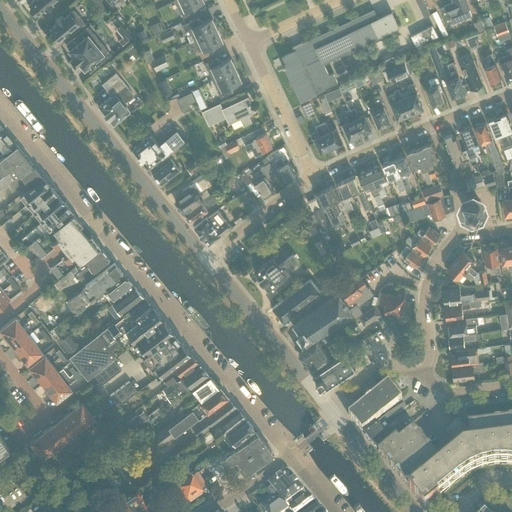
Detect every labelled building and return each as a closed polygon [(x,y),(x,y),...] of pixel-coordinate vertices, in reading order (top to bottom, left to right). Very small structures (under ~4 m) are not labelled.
[(50,1),(51,0),(32,0),(29,2),(31,4),(29,6),(34,11),(35,10),(37,12),(44,7),(45,9),(52,3),(50,1)] [(203,0),(176,0),(175,0),(183,18),(195,12),(192,6),(204,1),(203,0)] [(473,15),(466,0),(453,0),(454,2),(445,5),(439,8),(440,9),(439,10),(447,26),(473,15)] [(85,24),(73,9),(63,17),(61,15),(55,20),(57,23),(50,28),(52,30),(50,31),(55,37),(57,36),(58,38),(69,29),(73,34),(85,24)] [(317,37),(293,48),(294,51),(281,57),(302,101),(316,94),(316,93),(338,82),(334,72),(329,75),(323,62),(399,26),(391,11),(377,18),(374,10),(363,15),(364,17),(344,27),(343,24),(337,27),(338,29),(318,39),(317,37)] [(191,34),(194,40),(217,29),(212,18),(200,23),(197,18),(182,25),(187,35),(191,34)] [(484,27),(481,20),(475,22),(473,23),(475,28),(477,33),(485,30),(484,27)] [(498,35),(509,31),(505,21),(494,25),(498,35)] [(156,23),(150,26),(154,33),(159,31),(156,23)] [(121,26),(121,25),(116,29),(123,37),(120,39),(118,40),(122,45),(131,38),(124,29),(121,26)] [(415,46),(437,36),(432,25),(410,36),(415,46)] [(111,54),(99,40),(87,26),(75,36),(79,41),(68,50),(73,56),(72,57),(77,64),(79,62),(84,68),(94,59),(99,64),(111,54)] [(223,41),(217,29),(194,40),(202,57),(214,52),(211,46),(223,41)] [(164,43),(175,37),(171,30),(160,35),(164,43)] [(476,39),(481,37),(479,33),(467,38),(471,49),(479,46),(476,39)] [(511,46),(508,48),(511,54),(497,59),(502,70),(504,69),(507,76),(511,74),(511,46)] [(150,49),(143,52),(147,61),(154,58),(150,49)] [(395,60),(392,52),(381,57),(384,64),(395,60)] [(490,81),(501,77),(491,53),(486,55),(489,62),(490,62),(491,64),(483,68),(484,72),(486,72),(490,81)] [(205,63),(213,80),(236,69),(231,58),(219,63),(216,57),(205,63)] [(405,61),(410,74),(415,72),(410,59),(405,61)] [(468,81),(471,89),(482,84),(476,69),(477,68),(474,60),(468,62),(469,63),(462,66),(465,74),(464,74),(466,79),(468,81)] [(386,68),(391,81),(410,74),(405,61),(386,68)] [(453,96),(464,91),(462,85),(463,85),(453,61),(447,64),(451,73),(452,73),(453,76),(448,78),(448,80),(447,80),(453,96)] [(446,75),(442,64),(435,67),(439,78),(446,75)] [(241,80),(236,69),(213,80),(221,97),(232,92),(230,86),(241,80)] [(372,71),(377,83),(383,80),(378,69),(372,71)] [(368,73),(372,84),(377,83),(372,71),(368,73)] [(112,96),(98,106),(113,124),(129,110),(123,103),(132,96),(132,93),(115,73),(102,84),(112,96)] [(433,104),(444,100),(441,91),(442,90),(437,77),(428,80),(431,87),(427,89),(433,104)] [(342,92),(356,86),(354,79),(339,86),(342,92)] [(408,91),(401,94),(409,114),(423,108),(413,83),(406,86),(408,91)] [(398,118),(409,114),(401,94),(399,89),(394,91),(395,93),(389,96),(398,118)] [(181,105),(195,98),(192,91),(177,98),(181,105)] [(331,91),(325,94),(327,99),(328,100),(328,101),(334,98),(331,91)] [(379,126),(390,121),(388,116),(389,115),(380,95),(374,97),(378,106),(373,109),(373,111),(372,111),(375,119),(376,119),(379,126)] [(253,104),(249,96),(220,110),(218,104),(202,111),(209,126),(227,117),(230,123),(241,117),(243,123),(246,124),(250,122),(250,120),(248,114),(255,111),(252,105),(253,104)] [(202,97),(197,100),(201,109),(207,106),(202,97)] [(326,113),(332,110),(328,101),(328,100),(327,99),(321,102),(326,113)] [(350,110),(361,134),(372,129),(365,115),(359,118),(357,115),(358,114),(355,108),(354,108),(350,99),(346,101),(349,108),(350,108),(351,110),(350,110)] [(306,117),(315,113),(311,102),(301,106),(306,117)] [(343,125),(350,139),(361,134),(350,110),(344,113),(347,119),(349,119),(350,122),(343,125)] [(32,111),(23,118),(54,157),(64,149),(32,111)] [(511,123),(507,112),(498,116),(508,143),(510,146),(511,145),(511,137),(510,131),(511,129),(511,123)] [(508,143),(498,116),(487,120),(494,137),(500,135),(504,145),(503,145),(504,149),(510,146),(508,143)] [(321,123),(331,147),(342,142),(336,128),(329,131),(328,128),(329,127),(326,121),(321,123)] [(476,125),(476,126),(474,127),(481,143),(487,140),(492,152),(491,153),(496,164),(502,161),(486,122),(480,124),(476,125)] [(314,138),(321,152),(331,147),(321,123),(315,125),(318,132),(319,132),(321,135),(314,138)] [(472,126),(460,131),(466,146),(465,146),(466,149),(470,159),(477,156),(471,143),(478,141),(472,126)] [(14,143),(3,129),(0,132),(0,153),(0,154),(14,143)] [(177,130),(160,144),(151,134),(133,149),(148,167),(160,156),(162,159),(185,140),(177,130)] [(272,146),(266,132),(256,137),(258,141),(246,146),(248,152),(253,150),(256,156),(264,153),(263,150),(272,146)] [(454,137),(452,134),(444,137),(456,164),(470,159),(466,149),(462,150),(457,136),(454,137)] [(229,152),(239,147),(236,141),(226,146),(229,152)] [(431,179),(437,176),(431,161),(437,159),(430,143),(419,147),(431,179)] [(0,187),(9,182),(14,190),(25,182),(29,186),(42,176),(34,166),(32,168),(31,166),(33,164),(16,145),(0,157),(0,187)] [(407,152),(413,168),(422,164),(423,166),(421,167),(428,184),(432,182),(419,147),(407,152)] [(412,169),(405,154),(404,155),(403,154),(398,156),(399,157),(394,160),(404,183),(406,188),(411,186),(406,174),(404,175),(403,173),(412,169)] [(154,172),(153,173),(161,184),(179,169),(168,155),(151,168),(154,172)] [(296,176),(288,161),(285,163),(281,157),(271,163),(275,169),(277,168),(284,180),(286,178),(288,181),(296,176)] [(407,188),(406,188),(404,183),(394,160),(389,162),(388,160),(383,162),(384,164),(383,164),(389,179),(398,175),(399,177),(397,178),(402,190),(406,188),(406,189),(407,188)] [(191,174),(200,168),(196,162),(187,169),(191,174)] [(264,196),(273,191),(271,188),(274,187),(268,179),(277,174),(269,162),(266,164),(261,168),(264,172),(259,175),(261,179),(255,183),(264,196)] [(373,167),(374,168),(369,170),(383,200),(388,198),(382,184),(381,184),(380,183),(386,180),(380,165),(377,167),(376,165),(373,167)] [(383,200),(369,170),(364,172),(363,171),(360,173),(360,174),(358,175),(365,189),(371,187),(372,188),(371,189),(378,203),(383,200)] [(245,171),(240,174),(246,184),(251,181),(245,171)] [(175,201),(183,213),(209,194),(207,190),(199,196),(197,192),(211,183),(204,172),(193,180),(194,182),(183,189),(186,193),(175,201)] [(498,185),(505,184),(503,173),(496,174),(498,185)] [(346,179),(352,193),(357,191),(365,210),(371,207),(363,191),(361,189),(355,175),(346,179)] [(487,185),(496,182),(493,175),(484,178),(487,185)] [(27,204),(50,185),(42,176),(29,186),(29,187),(19,195),(27,204)] [(471,188),(484,184),(481,176),(468,180),(471,188)] [(227,183),(235,196),(242,192),(234,179),(227,183)] [(351,204),(347,195),(352,193),(346,179),(336,183),(343,198),(343,201),(348,211),(354,208),(351,204)] [(325,189),(335,212),(341,210),(339,204),(338,205),(336,201),(341,199),(335,184),(325,189)] [(57,193),(50,185),(27,204),(34,213),(57,193)] [(503,199),(506,214),(507,214),(508,215),(511,214),(511,185),(508,186),(510,197),(503,199)] [(434,186),(422,190),(426,201),(431,199),(429,193),(436,191),(434,186)] [(340,222),(335,212),(325,189),(316,193),(316,194),(314,196),(316,200),(318,199),(322,208),(326,206),(328,209),(327,210),(330,215),(328,216),(333,225),(340,222)] [(436,191),(429,193),(431,199),(441,195),(439,190),(436,191)] [(99,191),(90,198),(122,237),(131,229),(99,191)] [(41,221),(64,202),(57,193),(34,213),(41,221)] [(185,213),(191,221),(207,210),(204,205),(207,203),(209,205),(218,199),(214,193),(185,213)] [(474,197),(466,200),(463,207),(466,213),(472,216),(479,214),(482,207),(480,201),(474,197)] [(431,212),(433,219),(445,215),(440,198),(428,203),(431,212)] [(410,201),(400,204),(403,211),(412,208),(410,201)] [(71,210),(64,202),(41,221),(37,224),(40,227),(44,224),(48,230),(71,210)] [(408,221),(420,217),(431,212),(428,203),(404,212),(408,221)] [(401,212),(397,204),(386,208),(390,217),(401,212)] [(312,210),(322,230),(330,227),(320,207),(312,210)] [(208,244),(221,234),(220,233),(231,225),(222,215),(218,209),(206,216),(194,227),(208,244)] [(306,209),(300,212),(311,235),(318,232),(306,209)] [(72,212),(52,229),(58,236),(51,242),(55,246),(80,227),(79,226),(82,224),(72,212)] [(403,212),(394,216),(396,222),(406,218),(403,212)] [(383,219),(377,222),(378,223),(382,232),(382,233),(388,230),(383,219)] [(376,235),(382,232),(378,223),(372,225),(376,235)] [(432,243),(440,233),(429,225),(425,231),(421,228),(418,232),(432,243)] [(63,256),(67,261),(73,256),(79,263),(100,246),(90,234),(88,236),(84,231),(80,227),(55,246),(59,243),(63,248),(67,253),(63,256)] [(413,246),(423,255),(431,245),(420,236),(415,232),(411,237),(409,235),(406,239),(406,241),(413,246)] [(357,236),(350,240),(353,246),(360,242),(357,236)] [(41,257),(46,253),(35,239),(30,243),(41,257)] [(336,244),(331,247),(335,255),(340,252),(336,244)] [(504,245),(503,246),(501,246),(503,263),(510,262),(511,273),(511,246),(511,245),(508,246),(507,244),(504,245)] [(414,267),(422,257),(406,245),(399,255),(414,267)] [(76,275),(80,280),(109,258),(106,254),(107,254),(101,247),(85,259),(89,265),(76,275)] [(487,247),(487,248),(485,249),(487,265),(493,264),(494,273),(499,273),(497,247),(491,248),(490,247),(487,247)] [(455,260),(474,276),(478,272),(470,266),(475,261),(463,251),(455,260)] [(272,257),(254,271),(269,290),(291,272),(288,269),(291,267),(289,264),(291,262),(286,256),(277,264),(272,257)] [(474,276),(455,260),(447,269),(459,279),(463,274),(471,280),(474,277),(474,276)] [(89,299),(90,299),(93,296),(101,290),(123,272),(114,262),(85,285),(82,289),(89,299)] [(63,275),(55,265),(50,269),(58,279),(63,275)] [(73,273),(70,270),(55,283),(60,289),(64,286),(78,280),(73,273)] [(481,283),(487,282),(485,270),(479,271),(480,278),(481,283)] [(96,300),(101,296),(105,295),(110,301),(132,284),(124,274),(102,291),(101,290),(93,296),(96,300)] [(354,282),(294,323),(294,324),(307,342),(307,343),(353,312),(355,316),(362,311),(357,305),(373,293),(361,276),(353,281),(354,282)] [(338,279),(326,287),(332,296),(347,285),(341,277),(338,279)] [(310,279),(273,308),(283,322),(321,292),(320,291),(310,279)] [(143,296),(134,285),(112,302),(112,303),(107,307),(115,317),(143,296)] [(89,299),(82,289),(68,300),(76,310),(89,299)] [(404,296),(405,291),(397,289),(396,295),(383,292),(381,300),(387,301),(385,314),(393,316),(394,310),(401,312),(404,296)] [(461,289),(443,291),(444,303),(462,301),(462,302),(474,300),(477,300),(476,292),(473,293),(461,295),(461,289)] [(489,292),(489,289),(482,290),(479,290),(476,291),(476,292),(477,300),(484,299),(490,299),(489,292)] [(0,291),(0,305),(9,299),(2,290),(0,291)] [(186,294),(176,301),(208,340),(217,332),(186,294)] [(144,297),(69,357),(87,379),(115,357),(114,355),(116,354),(112,349),(119,343),(123,348),(133,340),(133,341),(162,319),(144,297)] [(445,306),(446,319),(464,316),(463,308),(481,305),(480,301),(464,303),(462,305),(445,306)] [(375,306),(359,317),(365,325),(381,314),(375,306)] [(22,326),(15,317),(0,328),(0,330),(3,335),(1,336),(4,339),(22,326)] [(448,323),(449,330),(448,331),(449,334),(450,335),(477,332),(476,324),(479,323),(479,317),(466,318),(467,321),(448,323)] [(190,353),(164,321),(132,344),(133,345),(136,342),(144,352),(141,354),(150,366),(153,364),(160,373),(157,376),(157,377),(190,353)] [(508,328),(509,328),(507,321),(504,321),(499,322),(500,329),(508,328)] [(28,334),(22,326),(4,339),(7,343),(9,341),(13,346),(28,334)] [(35,343),(28,334),(13,346),(17,352),(15,353),(17,356),(35,343)] [(69,355),(80,346),(77,342),(74,342),(68,334),(58,342),(69,355)] [(475,334),(449,337),(450,347),(465,345),(464,340),(476,338),(475,334)] [(316,339),(298,353),(312,370),(314,368),(330,356),(316,339)] [(42,351),(35,343),(17,356),(20,360),(22,358),(26,364),(42,351)] [(477,348),(455,350),(456,354),(451,355),(452,365),(478,362),(477,353),(477,348)] [(354,366),(349,354),(346,349),(313,372),(325,386),(354,366)] [(358,351),(355,353),(358,359),(360,362),(363,360),(361,356),(358,351)] [(198,362),(190,353),(174,365),(181,374),(198,362)] [(511,360),(511,353),(503,354),(504,361),(505,361),(511,360)] [(31,374),(33,377),(51,363),(44,354),(28,367),(33,372),(31,374)] [(101,385),(121,369),(113,359),(93,374),(101,385)] [(36,380),(38,379),(42,384),(58,372),(51,363),(33,377),(36,380)] [(190,386),(208,373),(199,363),(182,376),(183,378),(178,382),(180,385),(167,396),(170,400),(189,386),(190,386)] [(484,371),(483,363),(473,364),(473,365),(453,367),(454,379),(474,377),(474,371),(478,370),(478,371),(484,371)] [(62,368),(58,372),(42,384),(46,389),(44,390),(46,394),(64,380),(69,376),(62,368)] [(176,379),(173,375),(164,382),(167,386),(176,379)] [(183,412),(218,386),(209,375),(191,388),(197,395),(180,408),(181,409),(183,412)] [(55,401),(71,389),(64,380),(46,394),(49,397),(51,396),(55,401)] [(137,391),(129,380),(109,396),(117,406),(137,391)] [(385,385),(352,412),(349,415),(351,417),(360,429),(362,431),(365,429),(372,424),(375,427),(365,435),(376,448),(387,438),(401,429),(397,423),(389,428),(385,421),(406,407),(404,404),(389,413),(376,424),(375,422),(399,402),(402,399),(400,397),(390,385),(388,383),(385,385)] [(237,408),(219,386),(184,412),(182,413),(188,421),(199,413),(203,419),(184,433),(191,441),(237,408)] [(74,404),(71,407),(85,424),(90,431),(94,428),(89,421),(94,418),(81,402),(76,406),(74,404)] [(68,409),(69,411),(64,415),(76,431),(80,436),(83,433),(80,428),(85,424),(71,407),(68,409)] [(201,435),(207,443),(211,440),(211,439),(215,436),(216,438),(226,432),(245,417),(237,408),(206,433),(205,432),(201,435)] [(54,420),(68,438),(76,431),(64,415),(59,419),(57,417),(54,420)] [(136,416),(130,421),(135,428),(142,423),(136,416)] [(511,417),(468,424),(469,429),(467,430),(459,420),(446,430),(459,447),(441,461),(414,428),(399,440),(397,437),(379,452),(425,508),(439,497),(461,479),(471,472),(483,467),(495,464),(507,464),(511,464),(511,417)] [(230,445),(253,428),(245,418),(223,436),(230,445)] [(47,428),(59,444),(68,438),(54,420),(51,423),(52,425),(47,428)] [(37,433),(51,451),(59,444),(47,428),(42,432),(40,431),(37,433)] [(244,474),(272,453),(256,432),(235,447),(234,446),(225,454),(231,462),(235,458),(241,466),(239,468),(244,474)] [(35,438),(30,442),(42,458),(51,451),(37,433),(34,436),(35,438)] [(135,477),(155,464),(140,446),(139,447),(131,436),(126,439),(121,443),(117,448),(115,454),(115,460),(116,466),(119,471),(120,471),(127,482),(135,476),(135,477)] [(175,455),(170,459),(173,463),(179,459),(175,455)] [(46,472),(51,468),(46,462),(41,465),(46,472)] [(303,491),(304,490),(289,473),(287,472),(285,472),(269,484),(271,487),(268,490),(268,492),(271,496),(273,497),(261,506),(265,511),(283,511),(288,508),(289,509),(307,495),(303,491)] [(198,474),(193,478),(201,490),(206,486),(198,474)] [(188,476),(166,492),(180,511),(202,496),(188,476)] [(133,480),(121,488),(126,496),(138,488),(133,480)] [(307,495),(289,509),(291,511),(306,511),(317,504),(308,494),(307,495)] [(145,511),(142,506),(144,505),(144,502),(140,497),(118,511),(145,511)]
